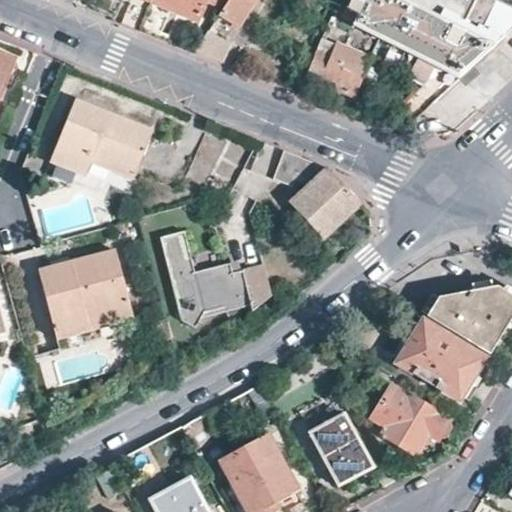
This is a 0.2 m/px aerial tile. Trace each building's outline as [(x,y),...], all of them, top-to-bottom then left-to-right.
[(152,0),(130,0),(120,23),(139,31),(152,0)] [(214,0),(152,0),(139,31),(159,39),(171,10),(178,13),(166,42),(185,49),(196,20),(198,20),(207,0),(213,3),(214,0)] [(257,0),(229,0),(220,15),(240,27),(257,0)] [(511,28),(511,7),(510,6),(496,1),(495,0),(350,0),(340,24),(351,30),(354,27),(418,59),(412,72),(412,73),(413,74),(426,81),(420,87),(416,92),(432,103),(481,58),(511,28)] [(232,45),(209,32),(196,52),(196,53),(195,53),(224,65),(232,45)] [(312,62),(321,41),(308,36),(299,57),(312,62)] [(355,97),(370,61),(321,41),(312,62),(298,95),(309,99),(316,82),(355,97)] [(0,54),(0,89),(13,60),(0,54)] [(368,102),(382,67),(370,61),(355,97),(368,102)] [(432,103),(416,92),(398,111),(413,121),(432,103)] [(79,177),(86,162),(91,149),(110,156),(108,161),(132,170),(146,133),(73,103),(48,164),(79,177)] [(91,149),(86,162),(128,180),(132,170),(108,161),(110,156),(91,149)] [(297,161),(280,154),(271,178),(289,186),(292,181),(300,189),(287,202),(321,239),(359,204),(333,175),(297,161)] [(268,295),(260,269),(259,265),(237,271),(228,273),(226,263),(190,273),(180,232),(155,239),(178,321),(192,329),(198,318),(201,313),(246,301),(247,305),(249,311),(268,295)] [(102,304),(122,298),(109,249),(32,270),(50,339),(85,330),(79,309),(88,307),(85,297),(99,293),(102,304)] [(237,271),(234,261),(226,263),(228,273),(237,271)] [(427,316),(488,353),(511,314),(511,294),(495,284),(438,298),(427,316)] [(127,318),(122,298),(102,304),(99,293),(85,297),(88,307),(79,309),(85,330),(127,318)] [(198,318),(247,305),(246,301),(201,313),(198,318)] [(485,357),(423,317),(419,324),(413,321),(394,352),(384,345),(380,354),(457,402),(485,357)] [(437,439),(448,420),(391,385),(372,417),(387,426),(382,434),(415,454),(419,447),(427,452),(435,438),(437,439)] [(375,466),(345,413),(310,433),(340,485),(375,466)] [(236,429),(229,416),(212,424),(217,437),(236,429)] [(305,501),(270,436),(222,460),(249,511),(268,511),(282,505),(286,511),(305,501)] [(139,474),(158,464),(149,450),(131,460),(139,474)] [(107,465),(90,474),(99,492),(116,483),(107,465)] [(208,511),(191,478),(151,500),(157,511),(208,511)] [(64,511),(55,493),(42,500),(47,511),(64,511)]
